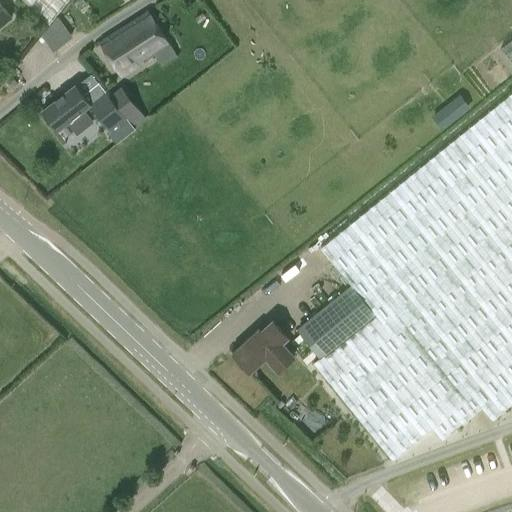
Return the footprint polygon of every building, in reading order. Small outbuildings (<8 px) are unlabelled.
[(22,0),(48,24),(67,0),(22,0)] [(0,25),(10,17),(0,4),(0,25)] [(147,12),(101,42),(122,77),(169,45),(147,12)] [(90,103),(75,84),(41,111),(55,130),(66,121),(77,135),(94,122),(83,108),(90,103)] [(511,86),(443,143),(369,203),(338,229),(319,244),(352,285),(297,328),(319,357),(313,362),(392,459),(431,426),(441,439),(481,407),(491,419),(511,402),(511,86)] [(276,371),(292,356),(280,343),(286,337),(271,320),(259,331),(257,329),(232,353),(249,372),(264,357),(276,371)]
